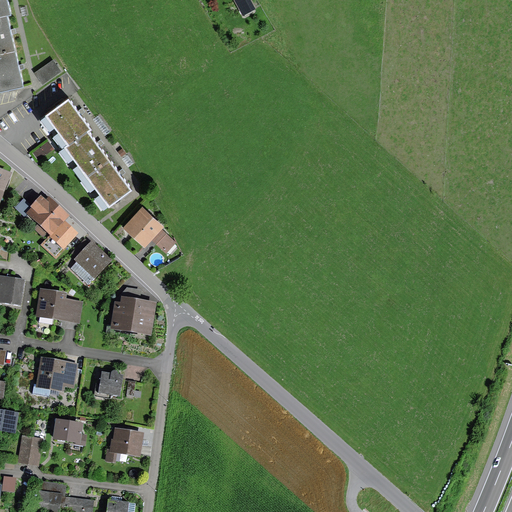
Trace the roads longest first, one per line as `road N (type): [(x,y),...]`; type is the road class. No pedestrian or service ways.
road 1 (residential): [(411,511),(171,303)]
road 2 (residential): [(171,303),(0,146)]
road 3 (residential): [(143,511),(171,303)]
